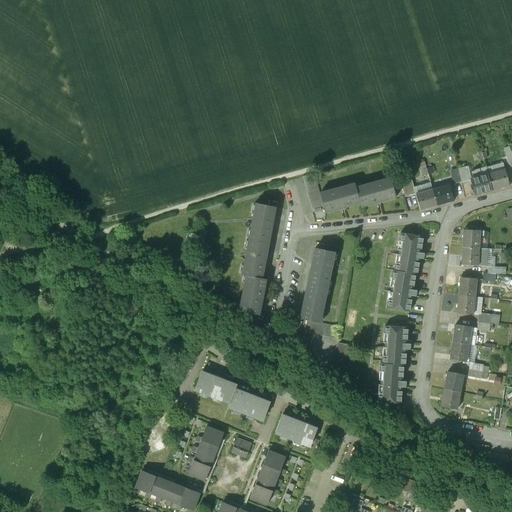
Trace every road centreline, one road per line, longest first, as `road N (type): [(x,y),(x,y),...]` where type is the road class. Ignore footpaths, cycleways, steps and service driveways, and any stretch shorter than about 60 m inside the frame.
road 1 (residential): [(203,344),(457,494)]
road 2 (residential): [(445,213),(424,410),(446,426),(511,439)]
road 3 (residential): [(292,232),(272,333),(328,364)]
road 4 (residential): [(445,213),(292,232)]
